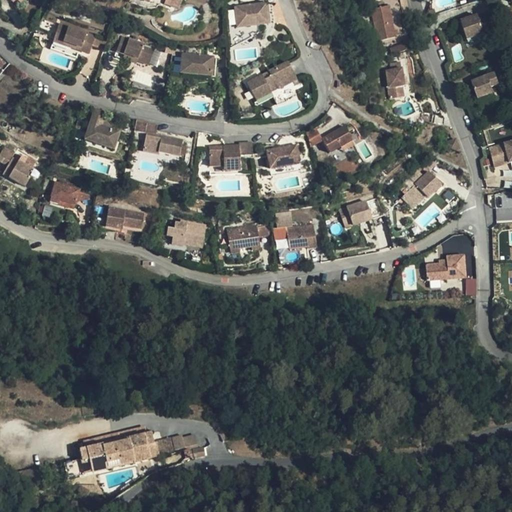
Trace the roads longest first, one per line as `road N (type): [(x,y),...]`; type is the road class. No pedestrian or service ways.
road 1 (residential): [(0,228),(37,250),(142,260),(219,290),(250,292),(339,276),(479,218)]
road 2 (residential): [(0,57),(16,73),(75,90),(111,116),(223,139),(298,135),(324,119),(332,96),(285,0)]
road 3 (residential): [(511,433),(394,461),(169,472),(132,489),(110,511)]
road 4 (residential): [(479,218),(486,189),(419,0)]
road 5 (residential): [(511,380),(481,331),(487,291),(479,218)]
